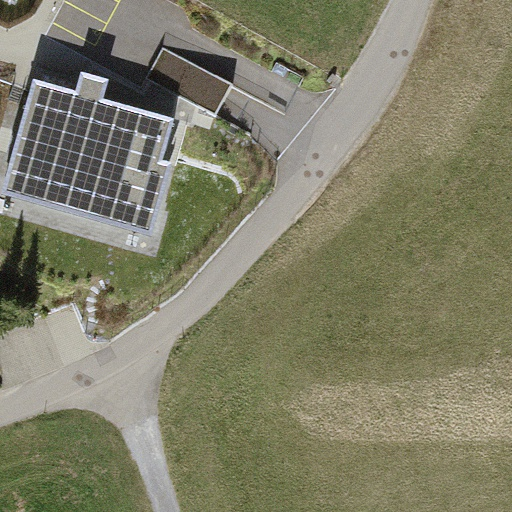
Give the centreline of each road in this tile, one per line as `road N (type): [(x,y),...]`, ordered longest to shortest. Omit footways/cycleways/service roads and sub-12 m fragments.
road 1 (residential): [(417,0),(406,34),(346,130),(238,270),(125,377),(0,418)]
road 2 (track): [(125,377),(166,511)]
